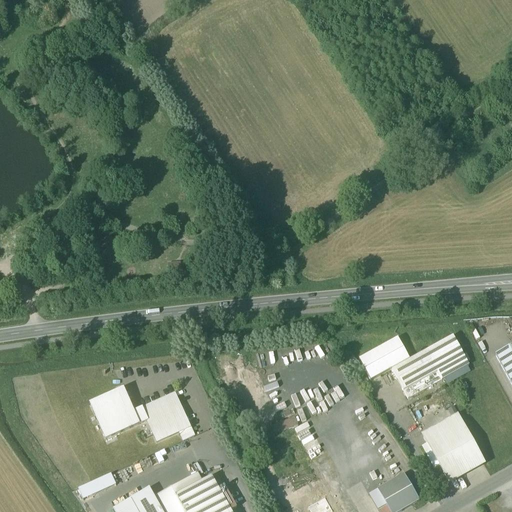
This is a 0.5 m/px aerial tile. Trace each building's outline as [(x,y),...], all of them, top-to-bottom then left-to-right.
[(102,275),(101,265),(93,266),(93,275),(102,275)] [(181,267),(168,268),(169,276),(182,274),(181,267)] [(195,272),(185,273),(186,281),(196,280),(195,272)] [(439,346),(417,358),(416,357),(415,359),(413,359),(413,360),(392,371),(408,400),(469,367),(453,338),(444,343),(444,344),(442,343),(441,345),(439,344),(439,346)] [(409,361),(397,339),(358,361),(370,383),(409,361)] [(511,347),(495,357),(511,386),(511,347)] [(124,392),(91,407),(106,441),(139,426),(134,414),(124,392)] [(175,396),(134,414),(139,426),(147,423),(157,444),(190,429),(175,396)] [(458,416),(421,436),(448,486),(485,466),(458,416)] [(77,502),(111,487),(106,476),(72,491),(77,502)] [(404,476),(377,492),(386,507),(389,511),(403,511),(420,502),(404,476)] [(230,511),(217,488),(212,478),(176,499),(183,511),(230,511)] [(232,511),(237,510),(223,485),(217,488),(230,511),(232,511)] [(161,511),(160,508),(150,490),(113,511),(114,511),(161,511)] [(183,511),(176,499),(160,508),(161,511),(183,511)]
